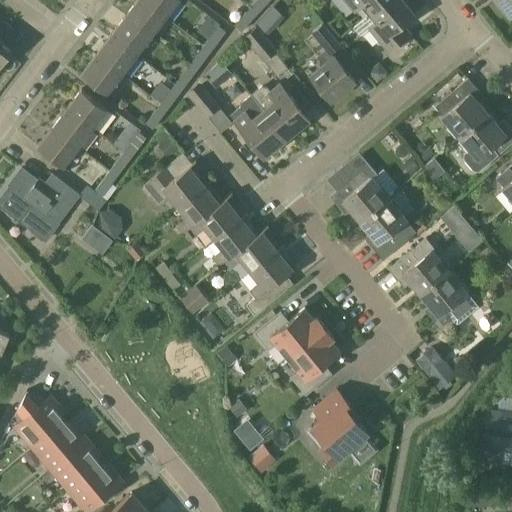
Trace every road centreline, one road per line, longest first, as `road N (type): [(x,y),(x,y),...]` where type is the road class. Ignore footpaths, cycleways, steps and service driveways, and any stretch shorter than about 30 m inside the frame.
road 1 (residential): [(212,511),(0,263)]
road 2 (residential): [(281,188),(471,30)]
road 3 (residential): [(365,370),(397,334),(281,188)]
road 4 (residential): [(281,188),(264,202),(189,112)]
